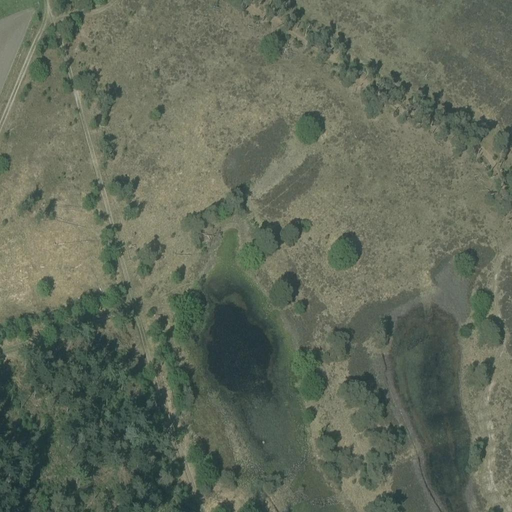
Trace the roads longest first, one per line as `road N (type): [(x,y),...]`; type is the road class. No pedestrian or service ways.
road 1 (track): [(51,26),(133,305)]
road 2 (track): [(133,305),(195,511)]
road 3 (track): [(0,354),(133,305)]
